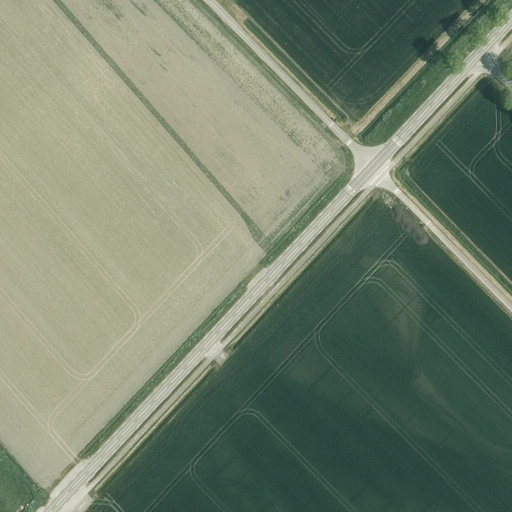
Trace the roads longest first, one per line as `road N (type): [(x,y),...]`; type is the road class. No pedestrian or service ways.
road 1 (secondary): [(54,511),(372,167)]
road 2 (secondary): [(372,167),(511,17)]
road 3 (unclassified): [(372,167),(511,308)]
road 4 (unclassified): [(330,125),(207,0)]
